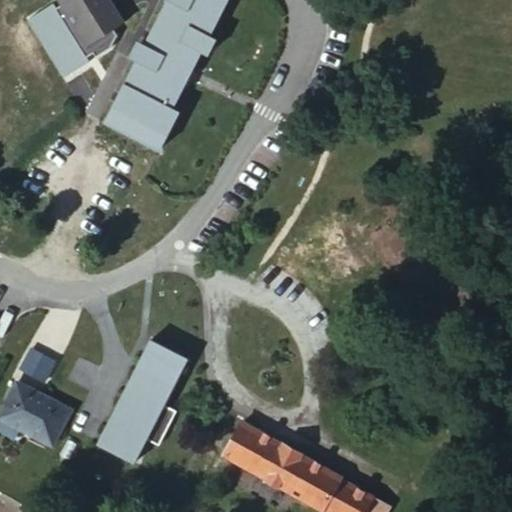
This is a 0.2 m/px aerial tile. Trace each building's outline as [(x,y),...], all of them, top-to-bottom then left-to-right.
[(124,22),(109,0),(60,0),(89,44),(124,22)] [(167,0),(116,101),(164,126),(227,0),(167,0)] [(135,462),(187,359),(151,341),(99,444),(135,462)] [(42,395),(17,382),(14,388),(39,401),(42,395)] [(0,418),(53,445),(71,410),(42,395),(39,401),(14,388),(0,415),(0,418)] [(341,478),(342,477),(244,421),(225,455),(322,511),(324,508),(330,511),(364,511),(373,497),(341,478)] [(387,511),(390,507),(373,497),(364,511),(387,511)]
